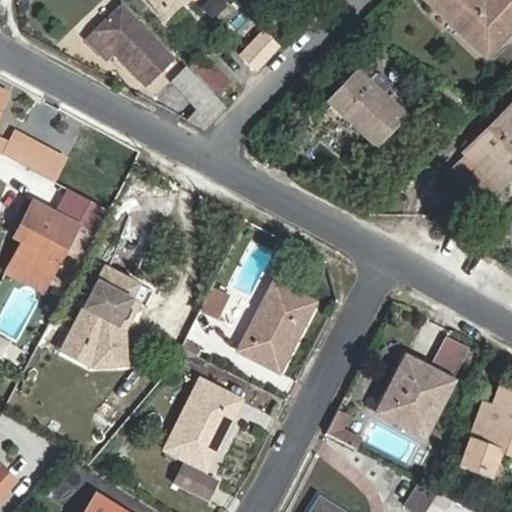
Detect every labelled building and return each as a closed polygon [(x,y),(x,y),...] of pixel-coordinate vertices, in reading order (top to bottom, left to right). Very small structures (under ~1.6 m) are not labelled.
[(183,0),(151,0),(168,16),(183,0)] [(473,0),(426,0),(483,52),(511,21),(511,0),(482,0),(478,4),(473,0)] [(173,57),(120,6),(84,41),(101,58),(109,50),(145,85),(173,57)] [(262,32),(240,54),(253,68),(276,46),(262,32)] [(190,113),(210,94),(184,66),(163,86),(190,113)] [(228,82),(213,67),(204,76),(218,91),(228,82)] [(405,118),(358,72),(330,102),(378,147),(405,118)] [(448,79),(437,89),(462,118),(473,108),(448,79)] [(0,110),(8,93),(0,88),(0,110)] [(204,128),(223,107),(210,94),(190,113),(204,128)] [(511,101),(486,128),(490,132),(480,143),(476,138),(464,150),(467,153),(495,182),(511,165),(511,101)] [(1,151),(34,168),(45,144),(12,128),(1,151)] [(490,132),(486,128),(476,138),(480,143),(490,132)] [(485,203),(501,187),(495,182),(467,153),(451,169),(485,203)] [(98,231),(78,220),(32,196),(21,216),(30,221),(21,237),(10,257),(47,277),(63,246),(83,257),(98,231)] [(30,221),(21,216),(13,232),(21,237),(30,221)] [(41,287),(47,277),(10,257),(5,267),(41,287)] [(137,285),(102,266),(65,333),(85,346),(85,356),(115,355),(114,327),(129,301),(137,285)] [(309,308),(270,287),(233,357),(273,378),(309,308)] [(209,295),(199,316),(214,323),(224,303),(209,295)] [(135,304),(129,301),(114,327),(115,355),(85,356),(85,346),(65,333),(55,352),(85,368),(121,367),(120,332),(135,304)] [(205,341),(186,330),(179,345),(197,355),(205,341)] [(446,335),(435,355),(458,367),(469,347),(446,335)] [(179,345),(176,352),(194,361),(197,355),(179,345)] [(383,421),(418,439),(445,385),(400,361),(372,415),(383,421)] [(234,407),(194,386),(159,455),(197,476),(234,407)] [(482,429),(472,424),(457,464),(481,474),(491,451),(498,453),(511,459),(511,398),(498,393),(490,411),(482,429)] [(480,406),(472,424),(482,429),(490,411),(480,406)] [(343,420),(332,414),(319,436),(341,447),(347,437),(337,431),(343,420)] [(413,449),(418,439),(383,421),(378,431),(413,449)] [(355,441),(347,437),(341,447),(350,452),(355,441)] [(491,451),(481,474),(489,477),(498,453),(491,451)] [(0,490),(13,477),(0,465),(0,490)] [(210,488),(177,470),(166,490),(199,508),(210,488)] [(401,511),(421,511),(430,498),(413,487),(398,510),(401,511)] [(340,511),(315,496),(304,511),(340,511)] [(113,511),(88,497),(78,511),(113,511)]
